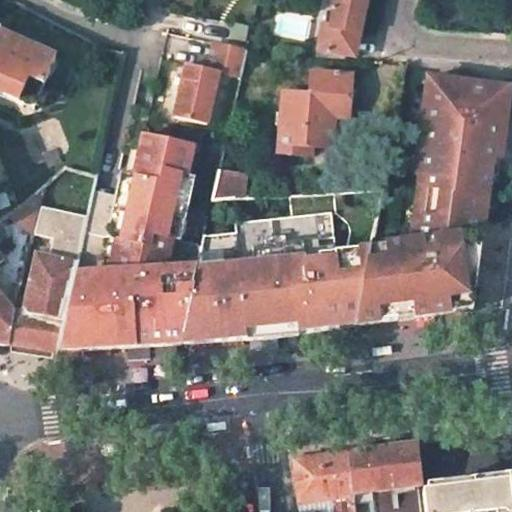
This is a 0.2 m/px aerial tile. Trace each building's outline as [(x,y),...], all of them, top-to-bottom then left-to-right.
[(366,0),(335,0),(330,27),(322,25),(317,51),(355,58),(360,35),(366,0)] [(0,88),(22,95),(37,43),(0,32),(0,222),(1,222),(10,216),(21,208),(0,162),(0,88)] [(185,64),(172,118),(207,125),(218,73),(240,78),(246,50),(212,42),(206,69),(185,64)] [(329,127),(330,118),(348,119),(351,76),(312,72),(310,96),(284,94),(281,131),(279,131),(277,154),(293,156),(293,146),(312,147),(332,149),(334,127),(329,127)] [(428,77),(424,99),(433,100),(436,78),(428,77)] [(428,127),(424,149),(417,148),(414,174),(418,175),(414,215),(485,218),(496,141),(504,141),(510,88),(436,78),(433,100),(424,99),(420,127),(428,127)] [(428,127),(420,127),(417,147),(417,148),(424,149),(428,127)] [(114,349),(182,345),(186,326),(187,326),(195,288),(194,288),(200,264),(169,257),(175,228),(183,230),(189,201),(182,200),(187,178),(193,148),(138,136),(135,154),(128,153),(123,178),(117,201),(115,213),(89,208),(87,218),(57,352),(114,349)] [(312,147),(293,146),(293,156),(312,157),(312,147)] [(381,167),(335,170),(337,192),(380,192),(384,172),(381,167)] [(246,199),(246,173),(217,173),(217,199),(246,199)] [(123,178),(115,176),(110,199),(117,201),(123,178)] [(189,201),(193,179),(187,178),(182,200),(189,201)] [(21,208),(10,216),(32,233),(46,188),(35,196),(21,208)] [(87,218),(40,207),(32,235),(53,239),(49,259),(37,256),(25,313),(13,311),(7,345),(37,349),(57,352),(87,218)] [(186,326),(182,345),(231,341),(271,339),(336,329),(346,328),(354,327),(370,248),(345,252),(335,253),(329,213),(233,225),(235,235),(205,239),(200,264),(194,288),(195,288),(187,326),(186,326)] [(354,327),(451,314),(472,311),(485,218),(414,215),(410,243),(370,248),(354,327)] [(1,222),(0,222),(0,263),(4,262),(0,256),(0,240),(10,235),(1,222)] [(14,268),(11,283),(19,285),(23,271),(14,268)] [(13,311),(0,294),(0,344),(7,345),(13,311)] [(361,452),(366,494),(372,493),(374,511),(425,511),(423,495),(417,445),(373,451),(361,452)] [(353,495),(366,494),(361,452),(347,454),(353,495)] [(311,459),(293,461),(298,505),(334,501),(353,498),(347,454),(311,459)] [(511,511),(511,483),(462,490),(423,495),(425,511),(511,511)] [(334,501),(335,511),(354,511),(353,498),(334,501)]
